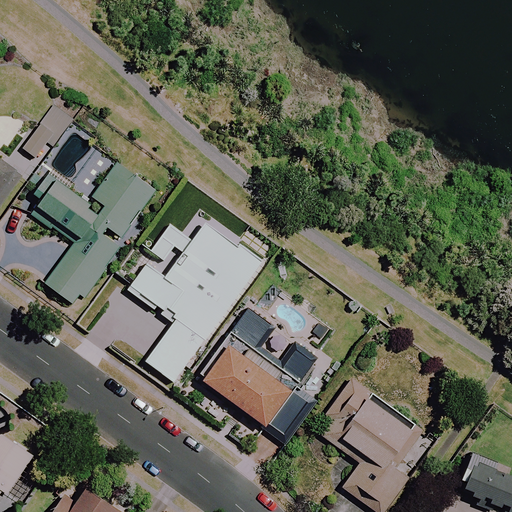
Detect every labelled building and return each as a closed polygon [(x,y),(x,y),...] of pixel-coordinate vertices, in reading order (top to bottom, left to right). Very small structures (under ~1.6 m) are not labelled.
[(21,151),(35,161),(46,146),(53,151),(74,122),(53,107),(21,151)] [(0,213),(24,178),(0,161),(0,213)] [(48,175),(32,198),(39,202),(32,212),(76,243),(46,285),(80,308),(122,248),(117,245),(154,192),(118,166),(90,205),(48,175)] [(146,362),(177,386),(271,261),(267,259),(274,249),(251,231),(243,242),(200,210),(182,234),(170,225),(149,252),(163,263),(175,247),(183,253),(162,280),(144,266),(131,284),(126,290),(173,325),(146,362)] [(280,380),(229,344),(202,383),(268,429),(265,432),(284,446),(319,397),(285,373),(280,380)] [(371,511),(383,511),(435,442),(414,427),(417,423),(375,392),(372,396),(349,380),(329,408),(338,414),(322,436),(361,464),(342,490),(371,511)] [(33,456),(0,434),(0,511),(15,511),(21,504),(7,495),(33,456)] [(506,467),(470,454),(459,482),(468,486),(466,493),(505,508),(503,511),(511,511),(511,477),(503,474),(506,467)] [(122,511),(87,490),(91,483),(74,472),(60,494),(64,497),(53,511),(122,511)]
